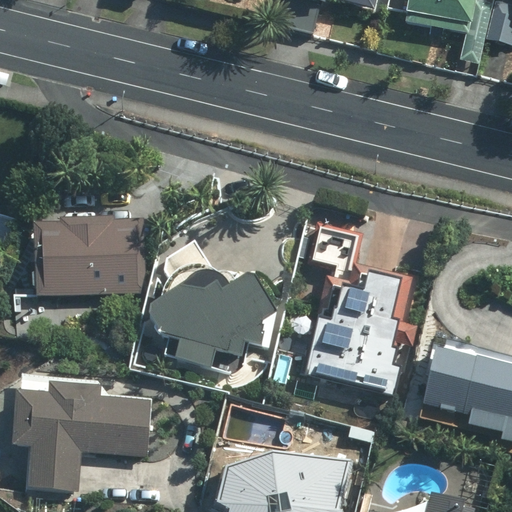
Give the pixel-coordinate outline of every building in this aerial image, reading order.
[(290,0),(290,1),(321,9),(322,4),(374,17),(378,0),(290,0)] [(472,0),(408,0),(405,25),(466,36),(472,0)] [(141,228),(29,232),(32,300),(144,296),(141,228)] [(347,288),(323,283),(302,380),(395,401),(401,376),(386,372),(392,347),(410,351),(414,331),(399,328),(409,285),(350,273),(347,288)] [(145,315),(157,343),(237,363),(244,351),(261,353),(270,321),(248,287),(220,302),(212,294),(200,301),(174,298),(145,315)] [(511,373),(432,356),(420,408),(511,428),(511,373)] [(149,407),(96,404),(96,391),(47,389),(46,401),(12,399),(9,451),(30,452),(28,491),(79,493),(81,456),(146,459),(149,407)] [(225,465),(219,499),(228,506),(227,511),(341,511),(333,510),(341,465),(274,453),(225,465)] [(471,511),(428,502),(425,511),(471,511)]
